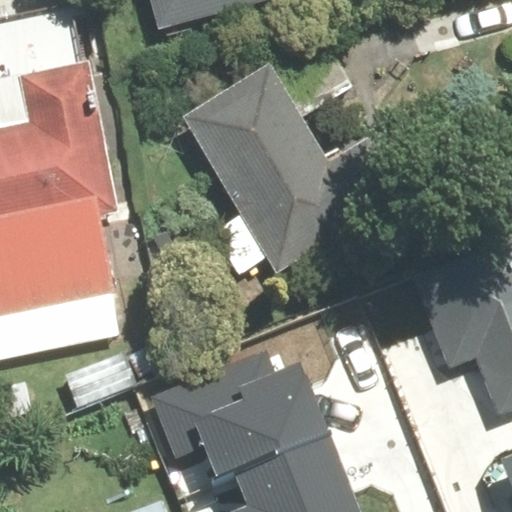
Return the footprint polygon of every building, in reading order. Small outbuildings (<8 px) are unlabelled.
[(155,0),(161,25),(272,1),(271,0),(155,0)] [(22,24),(0,26),(0,311),(137,293),(105,58),(28,68),(22,24)] [(321,27),(187,114),(297,282),(425,199),(377,124),(340,148),(318,113),(359,86),(321,27)] [(477,353),(493,402),(511,396),(511,236),(418,266),(449,362),(477,353)] [(149,392),(177,463),(206,451),(216,478),(326,435),(299,366),(280,374),(269,345),(242,356),(149,392)] [(360,511),(331,438),(238,474),(250,505),(232,511),(360,511)] [(511,450),(498,456),(511,493),(511,450)] [(121,511),(177,511),(168,492),(121,511)]
